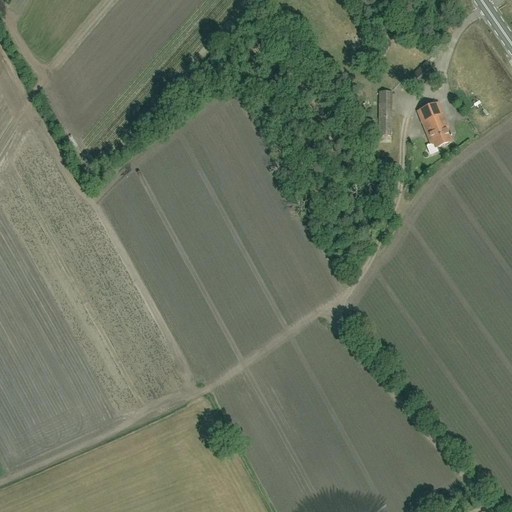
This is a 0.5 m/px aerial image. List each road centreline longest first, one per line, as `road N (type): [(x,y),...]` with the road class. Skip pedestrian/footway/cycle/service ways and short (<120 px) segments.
road 1 (track): [(339,308),(304,318),(187,402),(0,484)]
road 2 (track): [(339,308),(394,210),(406,116),(441,73),(463,26),(487,7)]
road 3 (track): [(466,481),(344,335),(339,308)]
road 4 (track): [(109,0),(33,88),(0,142)]
